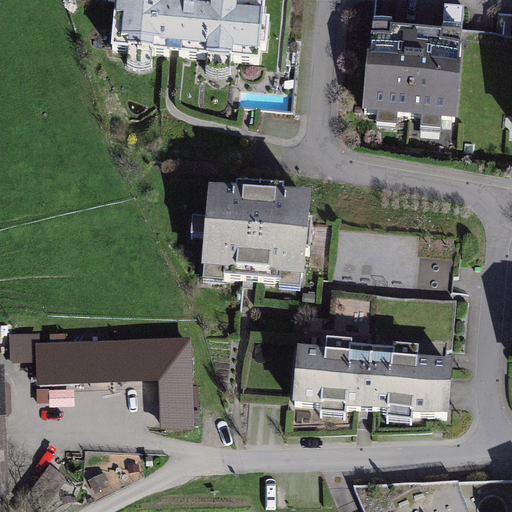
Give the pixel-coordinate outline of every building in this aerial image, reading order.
[(188,0),(127,0),(123,58),(270,70),(274,16),(188,8),(188,0)] [(475,41),(375,33),(368,123),(467,131),(475,41)] [(321,206),(220,200),(215,278),(316,285),(321,206)] [(42,340),(42,351),(66,351),(66,339),(42,340)] [(37,345),(15,345),(15,366),(37,367),(37,345)] [(192,350),(42,354),(44,396),(164,393),(165,436),(195,436),(192,350)] [(450,369),(306,359),(302,417),(461,429),(465,371),(450,369)] [(61,511),(74,494),(51,478),(35,500),(52,511),(61,511)]
